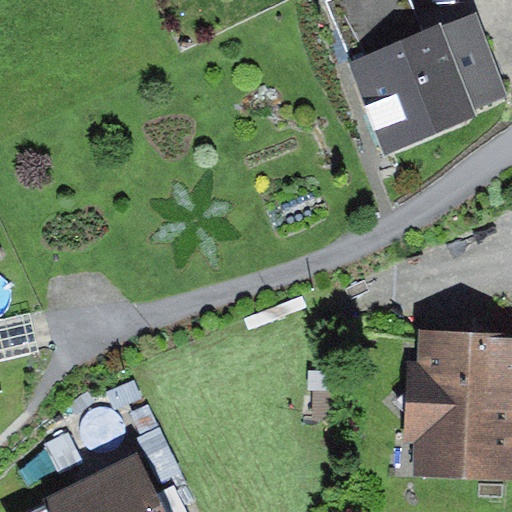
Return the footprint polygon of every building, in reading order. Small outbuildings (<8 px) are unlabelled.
[(327,0),(352,63),(424,33),(410,0),(327,0)] [(424,33),(352,63),(387,150),(480,112),(478,106),(507,94),(474,13),(424,33)] [(31,314),(0,320),(0,359),(41,353),(31,314)] [(511,332),(420,328),(418,361),(408,361),(404,440),(417,440),(415,474),(511,478),(511,332)] [(339,389),(313,389),(313,421),(339,421),(339,389)] [(167,511),(139,454),(51,497),(56,506),(43,511),(167,511)]
